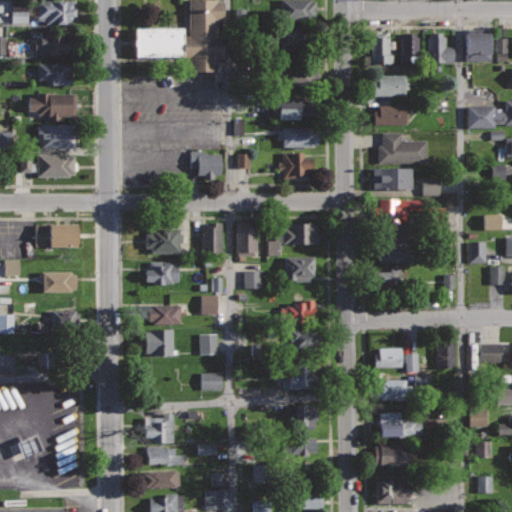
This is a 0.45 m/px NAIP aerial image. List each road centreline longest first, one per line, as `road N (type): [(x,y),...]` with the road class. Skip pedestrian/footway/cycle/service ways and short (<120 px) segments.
road 1 (residential): [(107,0),(109,511)]
road 2 (residential): [(343,13),(348,511)]
road 3 (residential): [(344,203),(0,202)]
road 4 (residential): [(511,10),(343,13)]
road 5 (residential): [(511,318),(346,321)]
